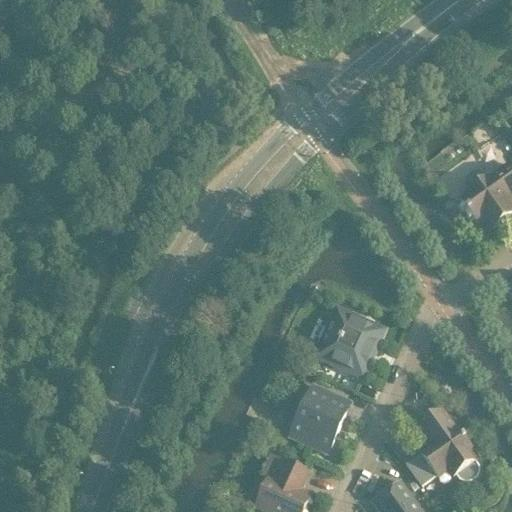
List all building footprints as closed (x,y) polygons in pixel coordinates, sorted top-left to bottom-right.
[(489,179),(487,181),(483,176),(479,174),(473,174),(467,179),(465,184),(466,189),(469,194),(467,195),(469,198),(460,204),(476,226),(485,220),(493,232),(511,219),(511,211),(507,204),(511,200),(511,168),(491,182),(489,179)] [(314,196),(305,203),(312,212),(320,205),(314,196)] [(362,378),(382,334),(372,330),(365,324),(357,321),(348,319),(338,314),(334,324),(328,331),(325,340),(323,348),(318,358),(362,378)] [(328,457),(351,406),(313,389),(290,440),(328,457)] [(421,458),(408,468),(423,489),(436,479),(437,480),(449,471),(455,479),(457,478),(461,483),(465,485),(471,484),(477,480),(479,475),(478,470),(475,465),(477,464),(471,455),(474,453),(458,431),(455,433),(441,413),(419,429),(433,449),(421,458)] [(260,511),(305,511),(312,498),(301,494),(309,475),(271,458),(262,477),(269,481),(256,510),(260,511)] [(376,511),(421,511),(402,485),(373,506),(376,511)]
